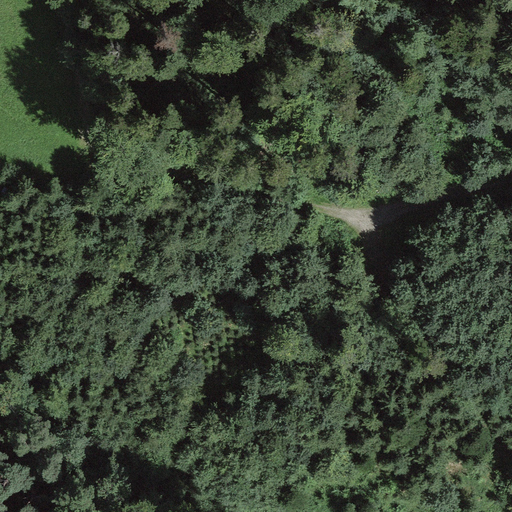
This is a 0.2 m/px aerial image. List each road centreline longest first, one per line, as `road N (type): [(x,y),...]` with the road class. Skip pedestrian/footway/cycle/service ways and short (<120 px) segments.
road 1 (track): [(61,0),(85,134),(130,163),(346,216),(511,176)]
road 2 (track): [(346,216),(511,480)]
